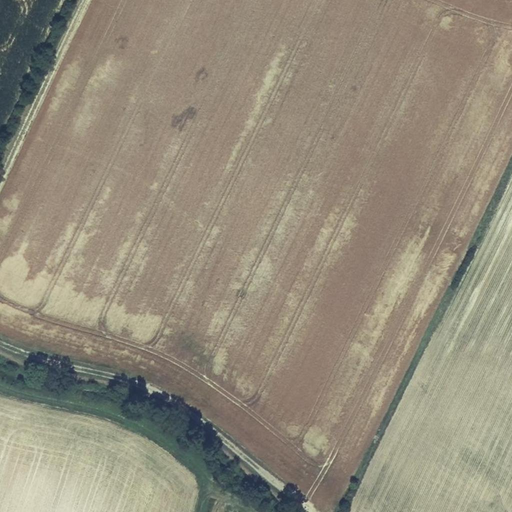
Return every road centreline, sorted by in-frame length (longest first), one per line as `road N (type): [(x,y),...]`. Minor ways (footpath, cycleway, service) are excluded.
road 1 (track): [(0,344),(145,384),(310,511)]
road 2 (track): [(0,186),(85,0)]
